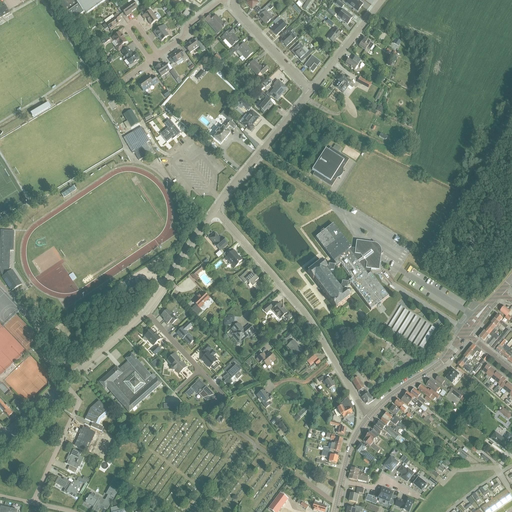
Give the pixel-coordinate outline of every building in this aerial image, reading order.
[(63,0),(57,0),(73,22),(84,14),(75,1),(68,6),(67,5),(63,0)] [(63,0),(67,5),(68,6),(75,1),(84,14),(85,16),(107,0),(63,0)] [(137,0),(135,0),(134,2),(133,1),(122,9),(127,17),(131,14),(130,13),(138,8),(138,7),(141,5),(137,0)] [(249,0),(246,3),(248,6),(252,10),(259,3),(255,0),(249,0)] [(308,0),(307,0),(302,8),(308,12),(313,3),(308,0)] [(349,0),(347,3),(349,6),(356,11),(357,10),(358,10),(359,8),(360,8),(362,6),(363,4),(359,1),(357,0),(349,0)] [(263,13),(260,16),(262,18),(261,19),(266,25),(273,19),(267,13),(269,10),(270,11),(273,8),(269,4),(266,6),(261,11),(263,13)] [(0,18),(9,13),(5,6),(0,8),(0,18)] [(340,14),(337,17),(339,19),(347,25),(348,24),(350,21),(351,21),(352,21),(353,19),(353,18),(351,16),(349,14),(348,14),(347,13),(343,10),(340,14)] [(151,25),(158,20),(160,18),(160,16),(159,14),(157,14),(155,16),(151,11),(143,17),(145,20),(147,19),(151,25)] [(118,14),(114,17),(115,18),(102,26),(105,30),(109,28),(111,31),(120,24),(119,22),(122,20),(118,14)] [(209,16),(204,21),(207,24),(209,23),(216,31),(215,32),(215,33),(217,35),(219,33),(227,25),(224,22),(222,24),(220,22),(221,21),(216,16),(213,19),(209,16)] [(276,26),(271,30),(276,36),(287,26),(282,21),(281,21),(278,18),(273,23),(276,26)] [(169,36),(165,31),(166,30),(167,29),(165,25),(163,26),(154,33),(157,36),(162,42),(169,36)] [(292,29),(290,27),(280,36),(282,39),(281,41),(281,42),(283,45),(283,44),(284,45),(285,44),(286,45),(285,46),(286,47),(293,41),(296,38),(290,31),(292,29)] [(231,29),(222,38),(224,41),(223,42),(229,48),(232,46),(238,41),(233,34),(234,33),(231,29)] [(333,43),(341,34),(334,29),(327,38),(333,43)] [(115,40),(119,45),(117,46),(116,49),(118,52),(124,47),(123,45),(127,42),(120,33),(113,38),(115,41),(115,40)] [(190,53),(199,47),(193,39),(190,42),(191,42),(185,46),(190,53)] [(362,42),(359,46),(365,51),(368,53),(370,51),(374,45),(364,39),(362,42)] [(239,45),(234,49),(231,52),(233,55),(235,53),(241,58),(242,57),(245,60),(247,59),(253,53),(244,43),(241,47),(239,45)] [(300,44),(291,52),(295,56),(296,55),(300,60),(303,57),(306,59),(310,55),(313,52),(311,50),(309,52),(305,47),(304,48),(300,44)] [(128,48),(122,52),(127,58),(126,59),(131,65),(130,66),(128,67),(131,69),(138,64),(137,64),(136,62),(139,60),(134,53),(132,54),(128,48)] [(174,54),(170,56),(175,64),(182,59),(184,62),(188,59),(184,52),(183,52),(181,54),(179,51),(174,54)] [(397,53),(393,52),(390,58),(391,59),(397,61),(398,57),(395,56),(397,53)] [(313,73),(321,63),(312,56),(305,66),(313,73)] [(354,71),(361,62),(355,57),(352,61),(349,59),(345,64),(354,71)] [(262,75),(269,69),(265,66),(261,69),(254,61),(247,67),(250,70),(251,69),(258,76),(261,73),(262,75)] [(161,77),(170,71),(164,63),(161,66),(160,65),(155,68),(161,77)] [(176,81),(179,78),(173,70),(170,72),(176,81)] [(203,71),(196,78),(200,81),(206,74),(203,71)] [(144,93),(154,86),(158,83),(154,76),(149,79),(147,76),(143,79),(143,80),(138,84),(144,93)] [(339,82),(335,88),(343,94),(350,86),(352,88),(354,86),(347,81),(349,78),(347,76),(345,79),(342,76),(338,81),(339,82)] [(372,84),(360,78),(357,84),(366,88),(368,89),(369,90),(371,85),(372,84)] [(263,84),(266,87),(272,82),(269,79),(263,84)] [(266,95),(270,98),(272,96),(277,100),(287,89),(281,84),(280,83),(278,81),(275,84),(277,86),(270,94),(268,92),(266,95)] [(263,99),(266,95),(261,90),(257,94),(263,99)] [(249,112),(252,108),(242,99),(238,103),(249,112)] [(266,99),(259,108),(261,110),(261,111),(262,111),(261,111),(264,113),(267,110),(269,108),(270,109),(273,105),(266,99)] [(109,103),(114,109),(118,107),(113,100),(109,103)] [(131,111),(124,115),(131,128),(139,123),(131,111)] [(252,126),(259,118),(252,112),(242,124),(251,132),(254,128),(252,126)] [(168,128),(160,135),(167,143),(171,139),(173,140),(181,134),(169,120),(164,124),(168,128)] [(234,130),(237,127),(229,120),(220,131),(219,130),(215,134),(217,135),(214,138),(221,144),(230,134),(226,130),(229,126),(234,130)] [(141,160),(152,153),(147,144),(150,142),(141,128),(124,138),(133,153),(135,154),(137,153),(141,160)] [(326,149),(312,170),(312,171),(314,172),(315,172),(313,175),(320,180),(323,182),(331,187),(337,178),(338,178),(339,178),(339,177),(340,177),(341,176),(342,175),(342,174),(343,174),(343,173),(343,172),(343,171),(343,170),(349,160),(345,157),(338,153),(341,148),(335,145),(332,149),(330,148),(328,151),(326,149)] [(75,185),(63,193),(67,198),(78,190),(75,185)] [(355,249),(351,248),(333,225),(324,232),(323,230),(320,233),(321,234),(315,238),(335,264),(332,267),(325,267),(322,262),(322,261),(321,261),(321,262),(308,272),(307,272),(307,273),(308,273),(313,279),(313,280),(314,279),(320,288),(324,294),(324,293),(331,302),(330,302),(329,302),(330,303),(335,309),(335,310),(336,310),(337,310),(337,309),(337,308),(349,299),(350,299),(349,299),(348,298),(349,297),(349,296),(350,296),(350,295),(350,294),(350,293),(349,293),(349,292),(348,292),(347,292),(346,293),(345,293),(344,292),(344,291),(347,291),(347,288),(351,285),(371,311),(377,306),(378,307),(381,305),(380,304),(388,297),(371,274),(370,274),(371,269),(379,270),(381,255),(383,253),(374,241),(372,243),(356,241),(355,249)] [(9,268),(10,251),(13,251),(14,231),(11,231),(11,232),(9,232),(9,231),(1,231),(1,235),(0,245),(0,258),(0,268),(0,269),(0,270),(0,271),(1,271),(1,272),(1,273),(1,274),(2,274),(2,275),(2,276),(3,276),(2,277),(3,277),(7,284),(8,286),(10,289),(12,291),(16,289),(17,288),(22,285),(21,285),(15,275),(14,275),(11,271),(10,271),(9,269),(10,269),(10,268),(9,268)] [(209,238),(214,244),(214,246),(215,247),(216,247),(220,251),(228,244),(222,237),(220,239),(215,233),(209,238)] [(226,257),(224,259),(226,261),(228,260),(235,268),(239,265),(238,264),(242,260),(239,257),(238,257),(236,256),(237,255),(234,251),(232,252),(226,257)] [(197,282),(200,280),(198,277),(199,276),(198,275),(203,270),(202,270),(203,269),(202,266),(200,268),(200,267),(190,275),(194,280),(195,279),(197,282)] [(244,273),(245,273),(240,278),(245,284),(247,282),(249,284),(250,284),(253,287),(256,284),(259,289),(263,285),(258,280),(259,279),(256,276),(254,277),(252,274),(248,270),(249,270),(248,269),(244,273)] [(134,281),(127,286),(130,290),(137,286),(134,281)] [(209,299),(203,292),(199,296),(197,297),(198,297),(193,302),(197,307),(193,311),(198,316),(202,311),(200,309),(204,305),(203,304),(206,302),(207,302),(209,301),(209,299)] [(267,313),(273,308),(269,304),(263,309),(267,313)] [(288,313),(287,313),(288,313),(280,304),(272,310),(280,319),(284,316),(288,320),(289,319),(291,319),(291,318),(292,317),(289,313),(288,313)] [(392,328),(405,308),(402,306),(389,326),(392,328)] [(508,315),(510,312),(504,307),(500,312),(506,317),(505,318),(509,321),(511,318),(508,315)] [(406,308),(392,331),(397,333),(410,311),(406,308)] [(163,313),(161,315),(166,320),(165,321),(168,324),(170,322),(172,324),(177,320),(175,317),(174,318),(167,310),(165,312),(163,312),(163,313)] [(401,338),(415,314),(411,312),(397,335),(401,338)] [(77,324),(72,315),(70,316),(69,317),(68,317),(73,326),(77,324)] [(416,315),(404,337),(408,340),(421,318),(416,315)] [(498,315),(494,319),(499,323),(507,330),(509,327),(501,321),(503,319),(498,315)] [(234,316),(228,316),(228,319),(225,319),(224,325),(231,326),(231,323),(234,323),(234,316)] [(410,341),(414,343),(425,320),(421,318),(410,341)] [(426,322),(415,344),(420,347),(431,324),(426,322)] [(183,327),(176,333),(182,340),(184,339),(188,343),(190,342),(191,344),(195,341),(194,340),(194,341),(188,334),(189,334),(186,331),(192,326),(189,323),(183,328),(183,327)] [(232,334),(238,341),(241,341),(248,335),(250,337),(255,332),(249,325),(244,330),(238,323),(232,329),(234,332),(232,334)] [(488,327),(484,331),(489,335),(496,341),(499,337),(497,335),(495,334),(497,332),(496,331),(494,329),(496,327),(491,323),(488,327)] [(420,348),(425,350),(436,327),(431,325),(420,348)] [(148,333),(145,336),(149,340),(148,340),(153,346),(161,339),(157,336),(151,330),(150,331),(149,331),(148,332),(148,333)] [(484,331),(479,338),(484,342),(486,344),(489,340),(489,341),(487,344),(491,347),(496,341),(489,335),(484,331)] [(503,340),(500,338),(492,348),(494,350),(503,340)] [(500,354),(503,350),(501,348),(506,342),(504,340),(496,351),(500,354)] [(294,357),(302,350),(294,341),(288,346),(293,353),(291,354),(294,357)] [(213,356),(215,354),(213,351),(210,353),(208,351),(211,349),(207,345),(201,351),(204,355),(204,354),(205,355),(201,359),(210,368),(211,367),(214,369),(215,369),(218,366),(218,365),(216,363),(217,361),(213,356)] [(470,349),(478,356),(481,352),(473,345),(470,349)] [(157,346),(151,351),(155,355),(161,350),(157,346)] [(506,346),(503,350),(500,354),(504,358),(510,349),(506,346)] [(470,349),(467,353),(475,361),(479,356),(478,356),(470,349)] [(262,354),(256,360),(260,364),(262,361),(267,367),(276,359),(270,353),(266,356),(265,357),(262,354)] [(475,361),(467,353),(463,357),(468,361),(470,359),(471,360),(477,365),(478,363),(475,361)] [(129,413),(162,384),(153,374),(151,376),(131,354),(126,359),(128,362),(120,370),(117,367),(99,382),(105,389),(107,388),(129,413)] [(174,354),(167,361),(172,367),(172,368),(172,370),(173,371),(174,371),(175,370),(179,374),(187,367),(183,363),(182,364),(179,361),(180,361),(178,358),(174,354)] [(463,357),(460,361),(470,370),(472,367),(469,365),(470,363),(468,361),(463,357)] [(470,370),(460,361),(457,365),(463,370),(465,368),(468,370),(467,371),(470,373),(472,371),(470,370)] [(228,374),(223,378),(225,381),(224,382),(228,387),(232,383),(231,381),(232,381),(231,380),(235,376),(238,380),(242,376),(238,372),(239,372),(241,370),(237,365),(234,368),(233,369),(232,367),(233,367),(230,364),(224,370),(226,373),(227,373),(228,374)] [(486,379),(494,370),(487,365),(482,372),(487,375),(485,378),(486,379)] [(459,375),(453,370),(446,379),(452,384),(459,375)] [(494,370),(486,379),(488,380),(490,378),(495,381),(500,375),(494,370)] [(500,375),(495,381),(499,385),(497,388),(499,389),(505,381),(506,380),(500,375)] [(329,390),(330,389),(331,391),(332,392),(333,393),(334,392),(335,391),(335,390),(335,389),(334,387),(335,386),(333,384),(334,383),(332,379),(331,380),(330,378),(326,381),(325,379),(324,376),(318,380),(320,382),(323,381),(323,382),(323,383),(325,385),(326,385),(329,390)] [(451,386),(445,381),(439,376),(435,381),(442,386),(444,388),(446,386),(449,388),(451,386)] [(358,392),(364,388),(358,378),(352,382),(358,392)] [(213,396),(202,383),(202,382),(199,379),(196,382),(196,383),(190,389),(186,394),(189,398),(195,392),(197,394),(199,393),(199,394),(203,398),(204,398),(206,401),(214,399),(213,396)] [(432,390),(436,394),(440,389),(437,386),(431,381),(427,386),(432,390)] [(499,389),(498,390),(500,391),(502,389),(506,392),(511,386),(505,381),(499,389)] [(440,397),(436,394),(432,390),(431,391),(429,389),(428,390),(422,386),(419,390),(427,396),(432,400),(433,401),(436,398),(438,400),(440,397)] [(464,396),(463,396),(453,388),(450,392),(460,400),(464,396)] [(424,404),(426,402),(419,397),(421,394),(415,389),(411,394),(424,404)] [(267,403),(273,399),(270,395),(269,396),(264,390),(256,396),(266,408),(270,406),(267,403)] [(373,401),(368,394),(366,391),(360,396),(361,398),(366,404),(368,405),(373,401)] [(405,397),(417,406),(420,409),(423,405),(420,403),(420,402),(415,398),(408,393),(405,397)] [(417,406),(405,397),(402,401),(412,409),(411,409),(414,410),(417,406),(417,407),(417,406)] [(341,406),(336,408),(337,409),(339,413),(340,416),(342,415),(343,418),(345,417),(351,415),(351,414),(352,413),(350,408),(352,407),(348,398),(341,405),(341,406)] [(0,407),(4,412),(9,417),(13,414),(8,409),(9,408),(8,406),(6,404),(5,406),(0,400),(0,407)] [(408,408),(405,405),(398,400),(395,405),(401,409),(400,410),(404,413),(406,410),(408,408)] [(89,412),(85,419),(93,423),(91,427),(102,432),(103,428),(96,424),(99,419),(108,411),(99,401),(90,409),(92,410),(91,413),(89,412)] [(401,415),(403,413),(394,406),(390,411),(396,416),(398,413),(401,415)] [(297,422),(308,412),(305,408),(294,418),(297,422)] [(501,410),(499,412),(509,419),(511,415),(508,412),(509,411),(506,408),(505,410),(503,408),(501,409),(500,409),(501,410)] [(393,418),(387,413),(384,417),(395,426),(395,425),(397,427),(399,428),(400,427),(397,424),(399,423),(393,418)] [(330,422),(330,425),(335,427),(335,429),(337,429),(336,433),(338,434),(344,435),(346,429),(340,427),(341,421),(335,415),(333,417),(332,422),(330,422)] [(220,416),(216,421),(220,424),(221,422),(222,423),(225,419),(220,416)] [(395,426),(384,417),(381,421),(387,426),(389,424),(393,428),(399,433),(401,431),(397,427),(395,425),(395,426)] [(380,422),(377,425),(391,437),(395,440),(398,436),(380,422)] [(391,437),(377,425),(376,427),(375,426),(373,429),(374,429),(374,430),(380,435),(382,433),(389,439),(391,437)] [(92,435),(93,435),(93,433),(91,433),(91,432),(88,432),(85,431),(86,429),(83,427),(82,431),(80,430),(79,432),(81,433),(78,439),(81,440),(81,439),(88,442),(90,437),(91,438),(92,435)] [(379,436),(372,431),(370,434),(370,433),(366,439),(364,442),(378,453),(380,450),(372,444),(379,436)] [(495,432),(490,439),(505,449),(511,439),(511,435),(508,433),(504,439),(495,432)] [(327,434),(326,438),(331,439),(331,440),(334,441),(333,444),(334,445),(341,446),(342,440),(334,438),(335,436),(327,434)] [(323,449),(322,451),(323,451),(331,453),(332,451),(333,451),(339,453),(341,446),(334,445),(333,444),(331,444),(329,443),(328,448),(323,447),(323,449)] [(372,463),(375,460),(364,451),(366,448),(362,445),(361,445),(359,444),(358,446),(359,447),(359,448),(357,451),(372,463)] [(469,455),(466,453),(463,450),(460,448),(458,451),(467,458),(469,455)] [(79,468),(84,459),(80,457),(81,454),(73,450),(70,457),(68,456),(67,459),(69,460),(67,464),(69,466),(68,470),(75,474),(78,467),(79,468)] [(323,451),(321,456),(325,457),(330,458),(329,462),(337,464),(338,457),(330,455),(331,453),(323,451)] [(399,464),(400,463),(395,459),(394,460),(391,458),(385,467),(392,473),(395,468),(397,466),(398,465),(399,464)] [(375,460),(372,463),(379,469),(382,465),(375,460)] [(407,482),(414,474),(410,471),(408,469),(407,470),(405,468),(403,466),(401,468),(401,469),(398,472),(401,474),(403,475),(401,478),(407,482),(407,483),(407,482)] [(352,468),(350,473),(366,477),(367,475),(364,474),(359,473),(360,470),(352,468)] [(431,468),(428,472),(437,478),(439,475),(434,472),(435,471),(431,468)] [(366,477),(350,473),(349,479),(357,481),(358,480),(368,482),(369,478),(366,477)] [(426,487),(427,485),(423,481),(419,478),(421,477),(418,474),(415,478),(413,480),(414,482),(415,483),(413,485),(418,489),(422,492),(426,487)] [(76,491),(80,484),(75,481),(73,484),(66,480),(65,482),(59,478),(55,483),(66,489),(64,492),(69,495),(71,492),(76,496),(77,491),(76,491)] [(86,483),(79,494),(82,495),(88,485),(86,483)] [(95,495),(93,497),(89,495),(85,502),(95,508),(94,510),(97,511),(100,509),(102,510),(104,508),(107,510),(118,490),(110,486),(106,494),(108,495),(105,500),(95,495)] [(363,494),(364,490),(357,488),(356,495),(351,494),(349,502),(357,503),(359,493),(363,494)] [(393,495),(393,494),(393,495),(393,494),(394,494),(393,494),(391,493),(389,492),(387,491),(383,490),(382,489),(382,490),(380,494),(379,498),(378,499),(379,499),(384,501),(389,503),(389,504),(389,505),(392,506),(397,497),(393,496),(393,495)] [(502,494),(507,502),(511,498),(511,497),(507,490),(502,494)] [(278,511),(283,507),(288,499),(287,498),(283,495),(280,493),(268,509),(271,511),(278,511)] [(507,502),(502,494),(497,497),(502,505),(507,502)] [(502,505),(497,497),(493,499),(492,498),(490,499),(492,501),(497,509),(502,505)] [(407,511),(409,511),(413,502),(408,500),(405,498),(404,502),(402,501),(398,499),(397,503),(395,506),(398,507),(401,508),(401,509),(405,511),(407,511)] [(299,500),(297,503),(300,506),(300,505),(306,510),(308,507),(302,503),(299,500)] [(493,511),(497,509),(492,501),(487,504),(492,511),(493,511)] [(325,511),(326,507),(318,505),(319,504),(314,503),(312,509),(314,509),(313,511),(315,511),(318,511),(321,511),(325,511)]
